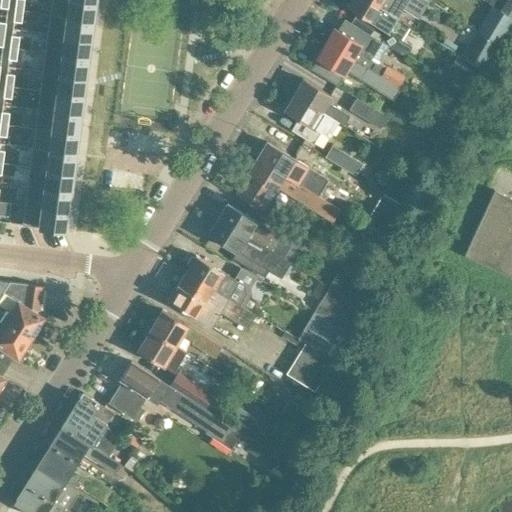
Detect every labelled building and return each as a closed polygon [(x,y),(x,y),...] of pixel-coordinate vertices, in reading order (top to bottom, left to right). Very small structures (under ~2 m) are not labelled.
[(1,0),(0,7),(8,8),(9,0),(1,0)] [(15,0),(14,9),(22,10),(23,0),(15,0)] [(90,0),(51,0),(50,14),(93,20),(96,1),(90,0)] [(397,16),(370,0),(350,0),(346,6),(387,31),(384,35),(370,27),(368,32),(406,55),(412,45),(402,39),(410,24),(397,16)] [(426,0),(370,0),(397,16),(402,8),(418,18),(428,1),(426,0)] [(511,0),(489,0),(489,2),(494,5),(511,16),(511,0)] [(511,16),(494,5),(479,30),(499,42),(511,20),(511,16)] [(14,9),(12,21),(20,22),(22,10),(14,9)] [(50,14),(47,33),(91,39),(93,20),(50,14)] [(334,27),(324,42),(398,86),(405,74),(387,64),(373,56),(372,57),(359,49),(362,44),(334,27)] [(499,42),(479,30),(464,55),(484,68),(499,42)] [(47,33),(44,52),(88,58),(91,39),(47,33)] [(11,35),(9,47),(17,48),(19,36),(11,35)] [(317,58),(311,69),(337,85),(343,74),(343,75),(344,75),(348,69),(392,96),(398,86),(324,42),(315,57),(317,58)] [(9,47),(7,59),(15,60),(17,48),(9,47)] [(44,52),(42,71),(86,77),(88,58),(44,52)] [(470,76),(476,79),(482,69),(475,65),(470,76)] [(42,71),(39,90),(83,96),(86,77),(42,71)] [(6,73),(4,85),(12,86),(13,74),(6,73)] [(303,78),(293,93),(339,121),(344,124),(350,114),(328,101),(332,96),(303,78)] [(4,85),(2,97),(10,98),(12,86),(4,85)] [(39,90),(37,109),(81,115),(83,96),(39,90)] [(293,93),(284,109),(298,117),(291,129),(313,143),(320,131),(330,136),(339,121),(293,93)] [(357,96),(349,108),(380,127),(388,115),(357,96)] [(37,109),(34,128),(78,134),(81,115),(37,109)] [(1,112),(0,115),(0,123),(7,124),(8,113),(1,112)] [(34,128),(32,147),(76,153),(78,134),(34,128)] [(261,151),(257,157),(319,195),(329,179),(320,173),(294,158),(267,141),(266,144),(263,142),(259,150),(261,151)] [(32,147),(29,166),(73,172),(76,153),(32,147)] [(363,162),(343,150),(335,162),(355,174),(363,162)] [(319,195),(257,157),(254,163),(251,162),(247,170),(249,171),(235,193),(264,211),(280,184),(293,192),(292,193),(336,220),(343,210),(340,208),(319,195)] [(29,166),(27,185),(71,191),(73,172),(29,166)] [(27,185),(24,204),(68,210),(71,191),(27,185)] [(511,197),(494,189),(463,255),(511,277),(511,197)] [(400,208),(381,197),(368,218),(387,230),(400,208)] [(0,214),(8,215),(9,203),(0,201),(0,214)] [(227,202),(217,218),(290,261),(294,255),(287,251),(292,242),(227,202)] [(24,204),(22,225),(65,231),(68,210),(24,204)] [(217,218),(207,234),(236,251),(233,257),(264,276),(268,271),(280,278),(290,262),(290,261),(217,218)] [(188,265),(186,269),(228,294),(227,296),(240,304),(240,303),(247,293),(245,284),(238,280),(224,272),(195,255),(193,257),(191,256),(186,264),(188,265)] [(359,302),(373,278),(344,260),(329,285),(359,303),(359,302)] [(240,303),(240,304),(227,296),(228,294),(186,269),(167,299),(210,325),(220,310),(247,327),(258,313),(240,303)] [(42,286),(22,283),(11,281),(0,299),(0,318),(30,337),(36,327),(39,326),(41,322),(41,319),(43,316),(38,313),(42,286)] [(365,306),(359,302),(359,303),(329,285),(314,310),(351,331),(365,306)] [(152,318),(147,326),(177,345),(184,334),(192,340),(191,342),(215,357),(222,345),(162,308),(156,318),(152,318)] [(334,359),(351,331),(314,310),(297,338),(304,343),(305,342),(334,359)] [(30,337),(0,318),(0,346),(17,357),(20,353),(22,353),(24,349),(24,346),(30,337)] [(185,350),(177,345),(147,326),(141,337),(142,340),(136,350),(172,372),(185,350)] [(305,342),(304,343),(286,372),(315,390),(334,359),(305,342)] [(122,380),(108,403),(132,418),(146,397),(156,404),(159,399),(202,427),(207,430),(205,432),(217,440),(231,449),(239,437),(247,443),(251,437),(229,422),(221,417),(205,407),(204,407),(169,385),(170,384),(130,360),(119,379),(122,380)] [(178,372),(170,384),(169,385),(204,407),(205,407),(212,394),(178,372)] [(82,392),(61,425),(108,456),(109,455),(118,442),(106,423),(113,411),(82,392)] [(312,407),(291,395),(281,411),(302,424),(312,407)] [(108,456),(61,425),(50,442),(78,461),(83,452),(115,472),(120,463),(112,458),(112,457),(109,455),(108,456)] [(73,468),(78,461),(50,442),(36,465),(64,483),(64,482),(66,479),(78,487),(81,482),(78,480),(82,474),(73,468)] [(274,455),(269,462),(277,467),(282,470),(287,463),(274,455)] [(64,483),(36,465),(24,483),(67,511),(67,510),(69,511),(74,503),(73,501),(79,492),(64,482),(64,483)] [(185,473),(173,473),(172,485),(185,486),(185,473)] [(67,511),(24,483),(12,501),(28,511),(69,511),(67,510),(67,511)]
